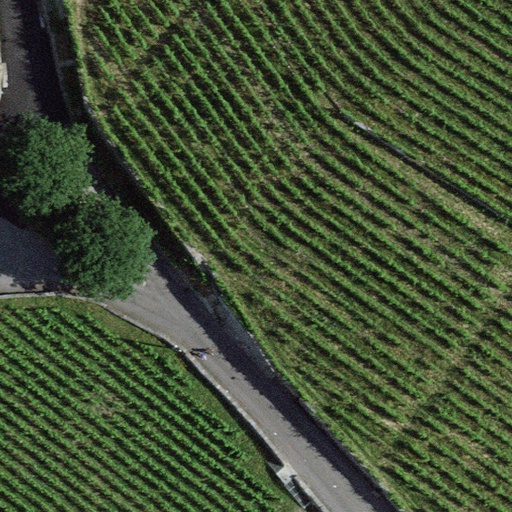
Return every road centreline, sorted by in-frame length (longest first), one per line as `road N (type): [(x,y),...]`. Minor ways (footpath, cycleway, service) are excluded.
road 1 (track): [(0,239),(39,265),(205,335),(362,511)]
road 2 (track): [(205,335),(28,90),(17,0)]
